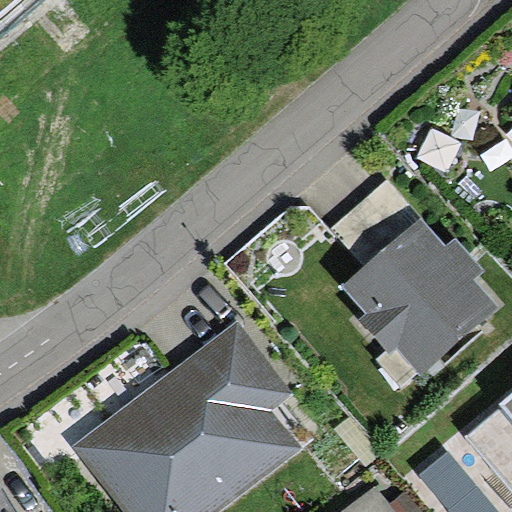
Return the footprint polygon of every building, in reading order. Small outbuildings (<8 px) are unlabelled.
[(0,0),(0,33),(40,0),(0,0)] [(379,282),(347,312),(423,392),(494,324),(377,203),(338,240),(379,282)] [(235,342),(84,457),(125,511),(214,511),(287,457),(257,418),(280,401),(235,342)] [(511,415),(502,423),(511,434),(511,415)] [(384,511),(377,503),(364,511),(384,511)]
